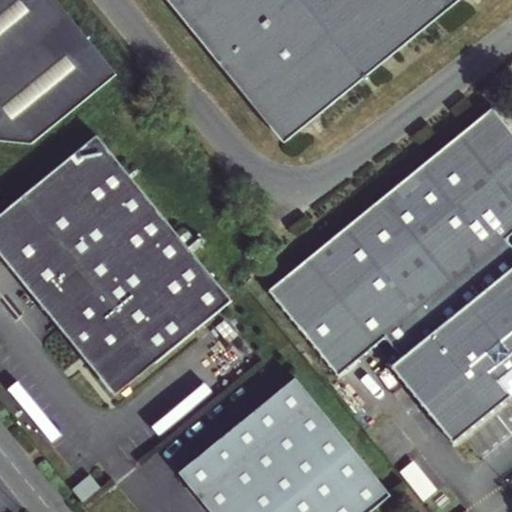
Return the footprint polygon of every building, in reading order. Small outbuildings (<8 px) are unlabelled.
[(0,0),(0,172),(118,74),(54,0),(0,0)] [(167,0),(282,140),(454,0),(167,0)] [(265,288),(332,375),(382,337),(397,356),(387,364),(448,442),(506,397),(511,405),(511,249),(505,240),(511,234),(511,131),(493,108),(265,288)] [(98,136),(0,215),(0,253),(66,335),(70,331),(117,389),(153,359),(156,363),(233,301),(98,136)] [(117,389),(70,331),(66,335),(116,396),(156,363),(153,359),(117,389)] [(365,511),(389,492),(293,375),(177,470),(211,511),(365,511)]
